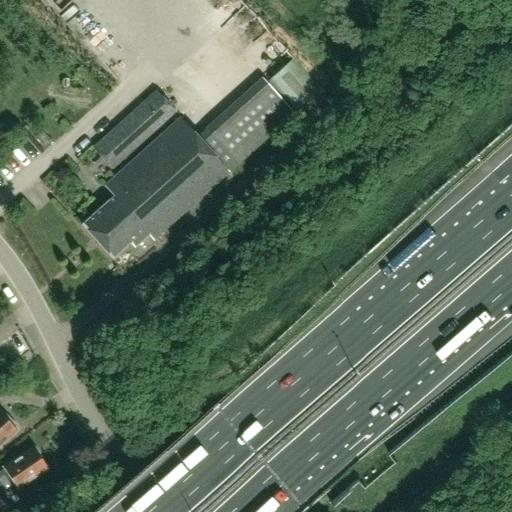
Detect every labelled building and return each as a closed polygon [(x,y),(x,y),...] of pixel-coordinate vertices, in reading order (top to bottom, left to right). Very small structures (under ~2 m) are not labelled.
[(292,60),(268,81),(268,82),(295,111),(319,89),(292,60)] [(196,137),(228,173),(238,165),(295,114),(262,78),(205,129),(196,137)] [(149,138),(170,119),(150,96),(128,115),(149,138)] [(153,240),(228,173),(196,137),(180,119),(104,187),(112,196),(80,226),(110,260),(129,243),(133,248),(148,235),(153,240)] [(138,148),(118,125),(105,137),(125,160),(138,148)] [(0,444),(15,431),(13,429),(13,426),(10,422),(5,421),(0,414),(0,444)] [(0,472),(0,511),(3,511),(12,506),(6,497),(18,489),(19,489),(49,469),(34,447),(4,468),(5,469),(0,472)]
